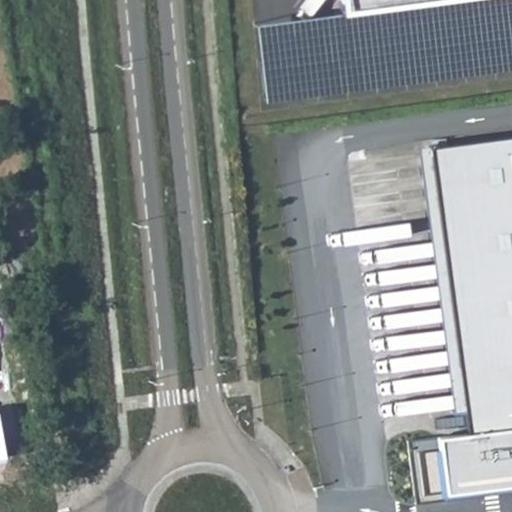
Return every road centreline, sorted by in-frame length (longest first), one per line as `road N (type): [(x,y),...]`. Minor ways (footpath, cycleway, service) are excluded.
road 1 (unclassified): [(146,0),(187,447)]
road 2 (unclassified): [(282,73),(511,39)]
road 3 (unknown): [(29,0),(58,164)]
